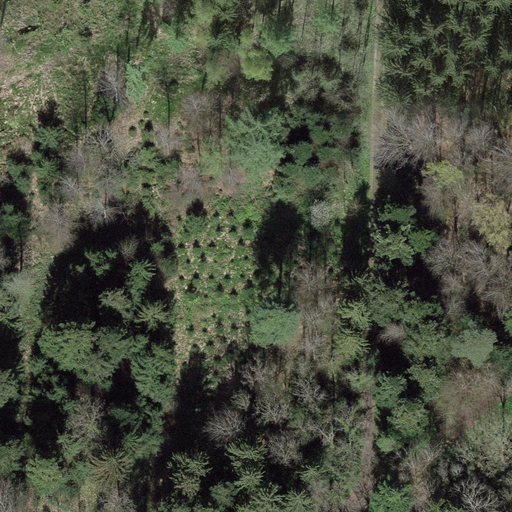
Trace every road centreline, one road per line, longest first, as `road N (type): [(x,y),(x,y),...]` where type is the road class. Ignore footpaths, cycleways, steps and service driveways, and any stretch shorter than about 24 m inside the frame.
road 1 (track): [(391,0),(364,511)]
road 2 (track): [(344,511),(414,469),(511,385)]
